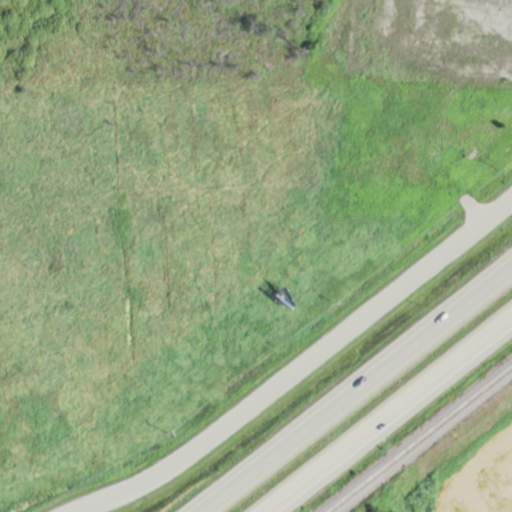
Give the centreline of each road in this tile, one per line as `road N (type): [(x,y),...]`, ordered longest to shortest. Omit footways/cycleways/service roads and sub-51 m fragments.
road 1 (residential): [(511,201),(178,458),(64,511)]
road 2 (trunk): [(511,263),(197,511)]
road 3 (trunk): [(258,511),(511,313)]
